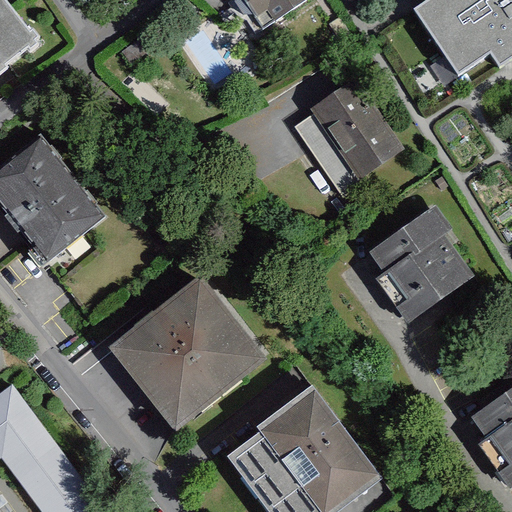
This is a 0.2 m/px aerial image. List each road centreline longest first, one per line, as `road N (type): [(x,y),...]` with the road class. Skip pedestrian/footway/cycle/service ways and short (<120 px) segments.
road 1 (residential): [(178,511),(0,298)]
road 2 (residential): [(0,113),(159,0)]
